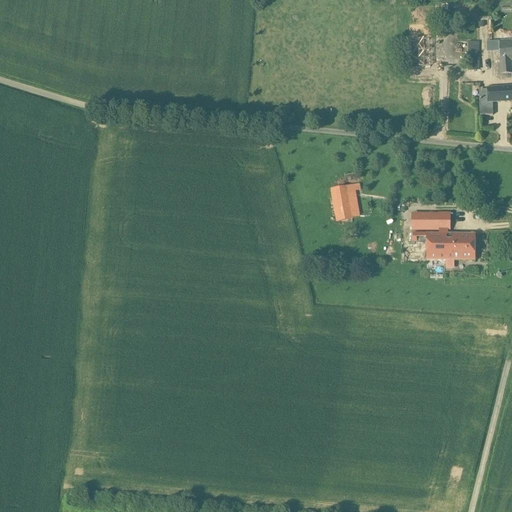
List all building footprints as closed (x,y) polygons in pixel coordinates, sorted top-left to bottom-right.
[(428,40),(411,40),(412,68),(429,68),(428,40)] [(511,41),(499,42),(499,52),(500,63),(501,76),(511,75),(511,64),(511,41)] [(499,42),(488,43),(488,53),(499,52),(499,42)] [(479,43),(468,43),(468,61),(477,61),(477,71),(479,71),(479,43)] [(477,61),(468,61),(468,71),(477,71),(477,61)] [(511,88),(488,90),(488,101),(488,103),(493,102),(511,101),(511,88)] [(488,101),(488,91),(479,91),(480,102),(488,101)] [(488,101),(480,102),(480,116),(493,116),(493,102),(488,103),(488,101)] [(347,188),(331,191),(337,223),(352,220),(349,198),(347,188)] [(355,197),(349,198),(352,220),(359,219),(355,197)] [(438,216),(413,216),(413,231),(438,231),(438,216)] [(449,216),(438,216),(438,231),(449,231),(449,216)] [(427,235),(413,235),(413,244),(426,244),(427,235)] [(453,235),(427,235),(426,244),(426,262),(445,262),(453,262),(453,235)] [(475,235),(453,235),(453,262),(454,262),(475,261),(475,235)]
